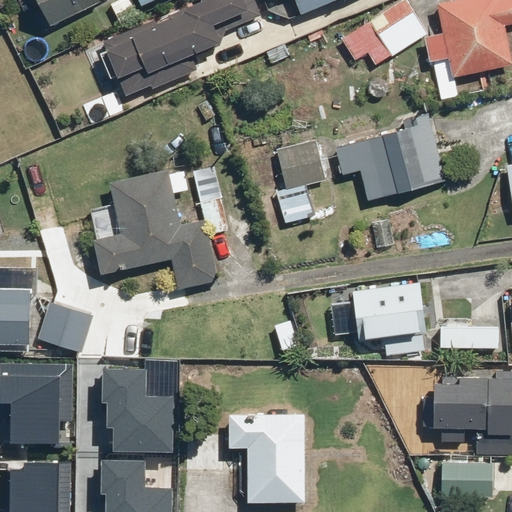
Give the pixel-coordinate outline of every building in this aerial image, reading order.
[(99,0),(36,0),(39,7),(52,27),(101,2),(99,0)] [(104,42),(127,97),(152,87),(153,90),(209,68),(203,53),(222,45),(218,35),(262,17),(254,0),(201,0),(203,3),(177,13),(179,17),(157,25),(155,21),(104,42)] [(132,0),(118,0),(111,3),(121,24),(139,16),(132,0)] [(294,0),(301,17),(341,0),(294,0)] [(405,0),(402,0),(342,40),(355,61),(369,52),(378,65),(427,32),(405,0)] [(499,0),(460,0),(438,5),(444,34),(425,38),(430,63),(450,59),(454,78),(511,65),(511,57),(505,27),(511,25),(511,0),(501,0),(500,0),(499,0)] [(117,89),(82,104),(92,126),(127,111),(117,89)] [(359,169),(368,201),(446,180),(428,114),(403,121),(405,128),(335,146),(343,174),(359,169)] [(317,139),(276,150),(285,187),(275,190),(284,224),(316,215),(309,186),(328,181),(317,139)] [(216,168),(195,173),(210,237),(231,232),(216,168)] [(92,238),(99,273),(170,259),(177,289),(219,281),(206,219),(180,225),(173,193),(188,190),(184,170),(169,173),(168,169),(109,182),(120,233),(92,238)] [(419,282),(352,291),(359,339),(426,330),(419,282)] [(30,288),(0,287),(0,344),(29,345),(30,288)] [(92,314),(54,301),(40,341),(79,354),(92,314)] [(500,336),(442,333),(441,356),(499,359),(500,336)] [(179,368),(161,367),(159,398),(177,399),(179,368)] [(441,382),(433,382),(432,397),(424,396),(423,427),(477,428),(477,455),(511,455),(511,377),(441,375),(441,382)] [(305,413),(228,413),(228,447),(246,447),(246,502),(305,502),(305,413)] [(15,435),(0,434),(0,450),(14,451),(15,435)] [(227,448),(228,438),(186,436),(185,471),(227,473),(227,448)] [(493,464),(442,461),(440,497),(492,499),(493,464)] [(18,511),(20,466),(0,465),(0,511),(18,511)]
